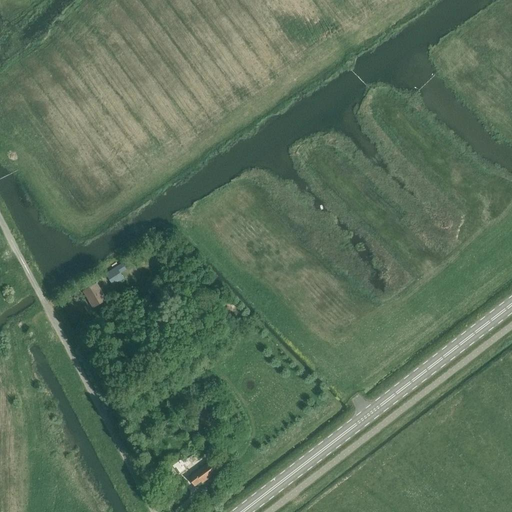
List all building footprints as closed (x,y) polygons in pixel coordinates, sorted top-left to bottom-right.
[(152,251),(161,244),(158,239),(149,246),(152,251)] [(106,274),(113,286),(124,279),(117,267),(106,274)] [(83,291),(93,308),(106,300),(96,283),(83,291)] [(228,431),(212,443),(217,450),(233,437),(228,431)] [(174,461),(181,471),(197,459),(190,450),(174,461)] [(218,471),(211,462),(189,478),(194,486),(201,481),(202,483),(211,476),(218,471)]
